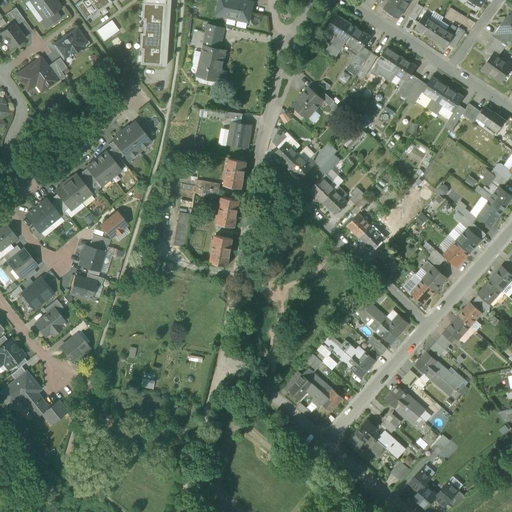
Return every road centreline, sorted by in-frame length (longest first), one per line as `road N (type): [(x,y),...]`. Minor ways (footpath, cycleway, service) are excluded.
road 1 (residential): [(258,161),(221,349),(328,443)]
road 2 (residential): [(258,161),(429,325)]
road 3 (residential): [(429,325),(328,443)]
road 4 (residential): [(29,187),(136,98)]
road 5 (residential): [(511,228),(429,325)]
road 6 (residential): [(344,0),(450,69)]
road 7 (residential): [(0,73),(21,112),(11,159),(29,187)]
